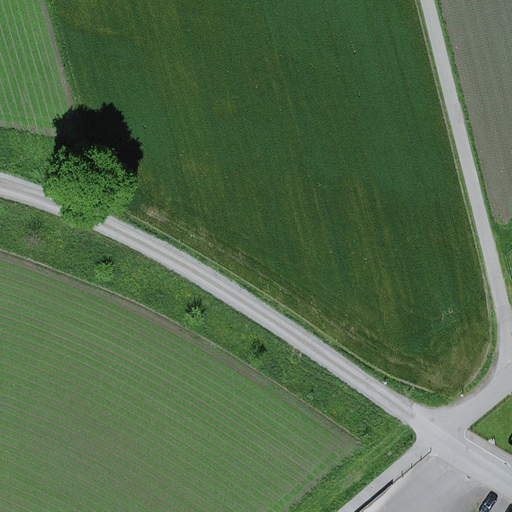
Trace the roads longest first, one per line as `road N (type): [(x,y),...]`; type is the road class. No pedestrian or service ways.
road 1 (track): [(0,177),(97,211),(433,434)]
road 2 (track): [(508,376),(506,319),(426,0)]
